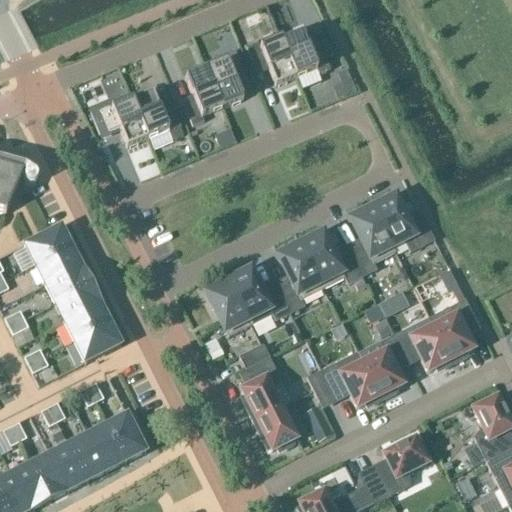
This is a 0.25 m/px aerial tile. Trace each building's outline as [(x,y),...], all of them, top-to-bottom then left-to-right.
[(280,43),(296,82),(316,74),(318,78),(329,73),(320,51),(309,56),(301,35),(280,43)] [(296,82),(280,43),(260,52),(258,47),(246,52),(256,74),(266,70),(275,91),(296,82)] [(225,66),(205,74),(221,113),(242,104),(234,83),(244,79),(235,56),(224,61),(225,66)] [(221,113),(205,74),(185,83),(193,104),(182,108),(192,130),(203,126),(201,121),(221,113)] [(132,105),(148,143),(167,135),(170,143),(182,139),(171,113),(161,117),(152,96),(132,105)] [(109,109),(97,113),(90,117),(99,139),(117,131),(126,152),(147,143),(131,105),(111,113),(109,109)] [(0,216),(5,218),(22,178),(21,177),(0,171),(0,216)] [(392,251),(392,250),(403,245),(409,257),(433,245),(421,221),(407,228),(394,202),(372,213),(392,251)] [(350,256),(362,280),(376,274),(373,268),(395,257),(392,250),(392,251),(372,213),(350,224),(363,250),(350,256)] [(24,250),(34,270),(70,252),(60,232),(24,250)] [(300,249),(322,294),(344,283),(347,289),(362,280),(350,256),(335,264),(321,238),(300,249)] [(277,294),(289,318),(303,311),(301,305),(322,294),(300,249),(278,260),(291,286),(277,294)] [(80,271),(70,252),(34,270),(44,289),(80,271)] [(90,290),(80,271),(44,289),(54,309),(90,290)] [(227,286),(250,330),(271,320),(274,325),(289,318),(277,294),(262,301),(249,275),(227,286)] [(205,297),(228,342),(250,330),(227,286),(205,297)] [(100,310),(90,290),(54,309),(63,328),(100,310)] [(452,369),(468,360),(466,357),(473,353),(463,333),(476,327),(464,304),(428,322),(452,369)] [(109,329),(100,310),(63,328),(73,347),(109,329)] [(3,324),(8,332),(23,324),(19,316),(3,324)] [(404,363),(416,357),(427,377),(433,374),(435,377),(452,369),(428,322),(393,340),(404,363)] [(27,332),(23,324),(8,332),(12,340),(27,332)] [(385,325),(374,330),(380,343),(391,337),(385,325)] [(119,349),(109,329),(73,347),(83,367),(119,349)] [(392,369),(404,363),(393,340),(357,358),(362,367),(363,369),(381,404),(398,396),(396,392),(402,389),(392,369)] [(245,374),(269,362),(262,350),(238,362),(245,374)] [(23,362),(27,370),(43,363),(38,354),(23,362)] [(47,370),(43,363),(27,370),(31,378),(47,370)] [(253,428),(257,426),(256,426),(280,413),(280,412),(272,396),(280,385),(269,363),(245,375),(252,389),(241,395),(247,407),(243,408),(253,428)] [(341,365),(320,375),(333,399),(346,393),(356,413),(362,409),(364,413),(381,404),(363,369),(362,367),(350,373),(341,365)] [(318,407),(333,399),(320,375),(306,383),(318,407)] [(87,392),(95,408),(103,403),(95,388),(87,392)] [(86,412),(95,408),(87,392),(79,396),(86,412)] [(477,412),(472,414),(481,432),(473,443),(485,466),(508,454),(501,439),(511,433),(506,422),(510,420),(500,401),(497,403),(496,402),(492,404),(490,401),(475,408),(477,412)] [(258,438),(267,456),(271,454),(272,456),(276,453),(278,457),(293,449),(291,446),(296,443),(287,426),(295,415),(291,407),(280,412),(280,413),(256,426),(257,426),(262,436),(258,438)] [(48,412),(56,427),(64,423),(56,408),(48,412)] [(317,411),(303,418),(309,429),(323,422),(317,411)] [(48,431),(56,427),(48,412),(40,416),(48,431)] [(126,420),(106,430),(124,466),(144,455),(126,420)] [(18,447),(26,443),(18,428),(10,432),(18,447)] [(105,476),(124,466),(106,430),(87,440),(105,476)] [(18,447),(10,432),(2,436),(9,451),(18,447)] [(86,485),(105,476),(87,440),(68,450),(86,485)] [(427,462),(420,447),(416,448),(414,444),(413,444),(411,441),(392,450),(394,454),(383,460),(389,471),(376,478),(387,502),(409,491),(409,477),(426,468),(424,464),(427,462)] [(68,450),(48,459),(67,495),(86,485),(68,450)] [(511,509),(511,461),(508,454),(485,466),(508,511),(511,509)] [(47,505),(67,495),(48,459),(29,469),(47,505)] [(26,511),(34,511),(47,505),(29,469),(10,479),(26,511)] [(366,495),(373,509),(387,502),(376,478),(361,485),(366,495)] [(0,507),(2,511),(26,511),(10,479),(0,484),(0,507)] [(299,510),(295,511),(366,511),(373,509),(366,495),(331,511),(330,511),(323,496),(318,499),(316,495),(301,503),(303,506),(298,509),(299,510)]
